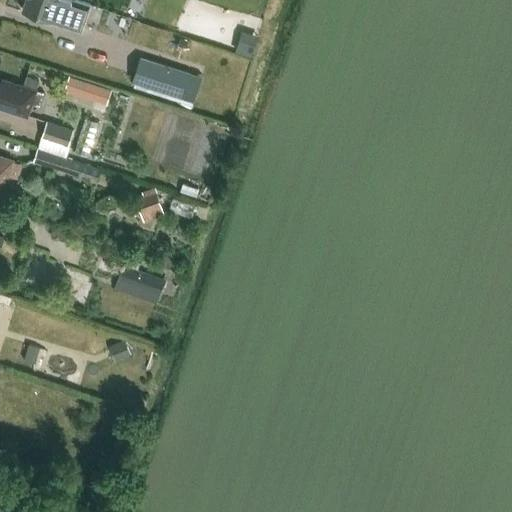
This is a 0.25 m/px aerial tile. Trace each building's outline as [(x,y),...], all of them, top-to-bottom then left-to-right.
[(27,0),(24,11),(82,31),(91,4),(77,0),(27,0)] [(140,60),(132,86),(193,106),(201,80),(140,60)] [(109,87),(70,74),(65,89),(95,99),(98,93),(106,95),(109,87)] [(23,86),(2,79),(0,86),(0,107),(27,116),(32,104),(40,107),(45,93),(36,91),(39,80),(27,76),(23,86)] [(85,116),(80,150),(93,152),(98,118),(85,116)] [(39,146),(66,155),(75,129),(48,120),(39,146)] [(39,148),(34,161),(70,172),(74,159),(39,148)] [(0,198),(8,175),(16,178),(21,165),(12,162),(13,161),(0,157),(0,198)] [(143,196),(135,199),(144,222),(165,214),(155,186),(141,191),(143,196)] [(171,208),(191,217),(198,203),(178,194),(171,208)] [(80,260),(84,231),(56,227),(54,241),(61,242),(59,258),(80,260)] [(180,262),(162,255),(159,263),(178,269),(180,262)] [(126,257),(118,279),(160,294),(165,280),(138,270),(141,262),(126,257)] [(111,393),(132,400),(147,357),(126,349),(116,377),(111,393)]
